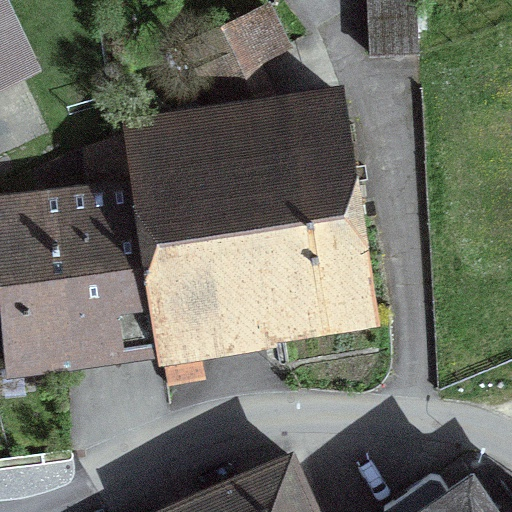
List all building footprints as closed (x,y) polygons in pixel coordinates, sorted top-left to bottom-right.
[(156,0),(164,17),(201,0),(156,0)] [(414,0),(370,0),(375,58),(419,54),(414,0)] [(121,127),(130,184),(155,350),(157,357),(369,324),(334,95),(121,127)] [(0,258),(17,371),(155,350),(130,184),(0,204),(0,258)] [(158,511),(308,511),(283,456),(158,511)] [(491,511),(460,465),(389,511),(511,511),(511,500),(494,511),(491,511)]
